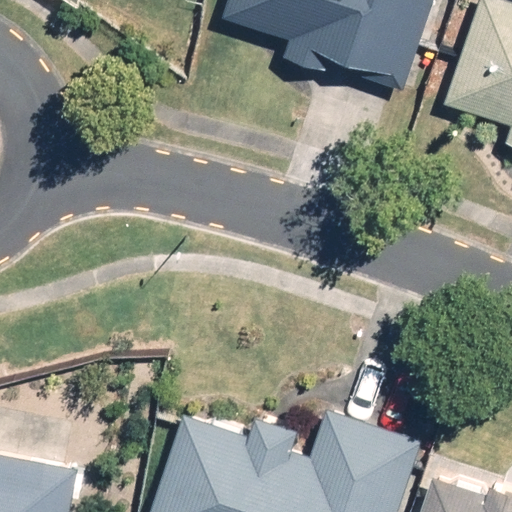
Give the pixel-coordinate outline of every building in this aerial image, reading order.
[(405,77),(430,0),(229,0),(228,7),(290,28),(287,38),(405,77)] [(511,127),(511,0),(479,0),(449,92),(510,112),(506,126),(511,127)] [(393,511),(420,436),(329,404),(314,449),(292,441),(298,423),(260,410),(254,428),(192,407),(155,511),(393,511)] [(0,511),(65,511),(76,459),(0,444),(0,511)] [(511,511),(511,491),(437,467),(422,511),(511,511)]
